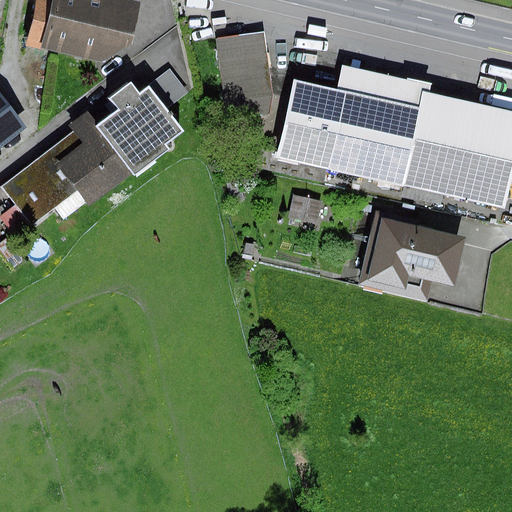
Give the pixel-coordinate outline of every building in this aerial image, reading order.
[(100,61),(130,46),(140,3),(127,0),(41,0),(31,44),(100,61)] [(258,97),(249,34),(220,39),(229,101),(258,97)] [(268,159),(489,206),(509,113),(416,93),(341,78),(337,97),(283,86),(268,159)] [(123,109),(102,125),(137,171),(140,176),(173,150),(169,145),(188,131),(154,86),(144,93),(135,81),(114,97),(123,109)] [(0,149),(27,128),(0,92),(0,149)] [(137,171),(102,125),(92,112),(74,125),(78,131),(87,143),(61,162),(81,188),(93,204),(137,171)] [(87,143),(78,131),(7,184),(35,222),(81,188),(61,162),(87,143)] [(320,222),(323,197),(294,193),(290,218),(320,222)] [(406,275),(452,287),(465,238),(380,216),(364,278),(402,288),(406,275)]
